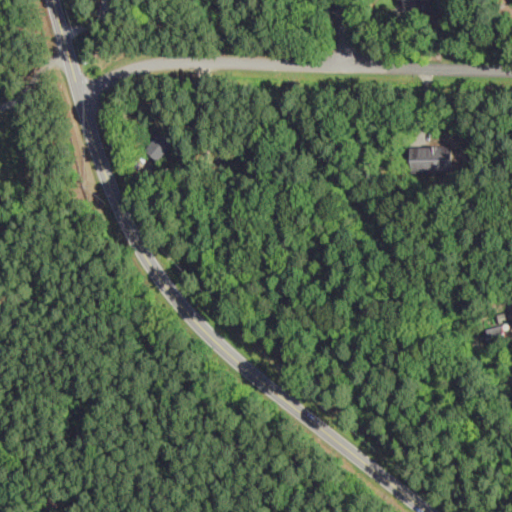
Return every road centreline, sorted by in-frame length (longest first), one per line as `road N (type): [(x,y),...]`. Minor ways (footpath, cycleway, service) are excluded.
road 1 (secondary): [(430,511),(223,346),(161,276),(110,183),(54,0)]
road 2 (residential): [(84,102),(110,75),(141,63),(511,69)]
